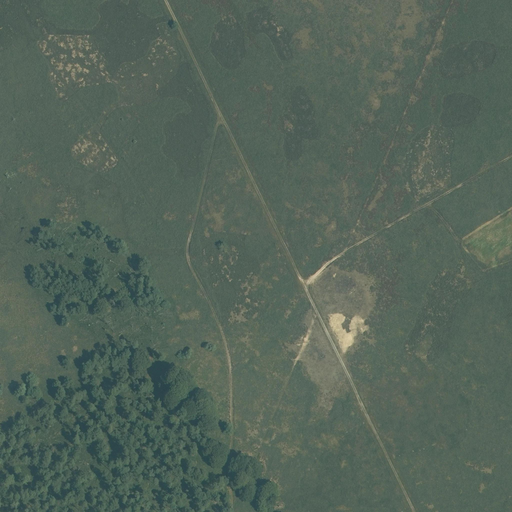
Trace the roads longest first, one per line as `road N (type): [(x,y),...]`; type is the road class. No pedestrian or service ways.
road 1 (track): [(414,511),(165,0)]
road 2 (track): [(231,511),(230,362),(186,253),(219,112)]
road 3 (track): [(303,286),(343,253),(511,156)]
